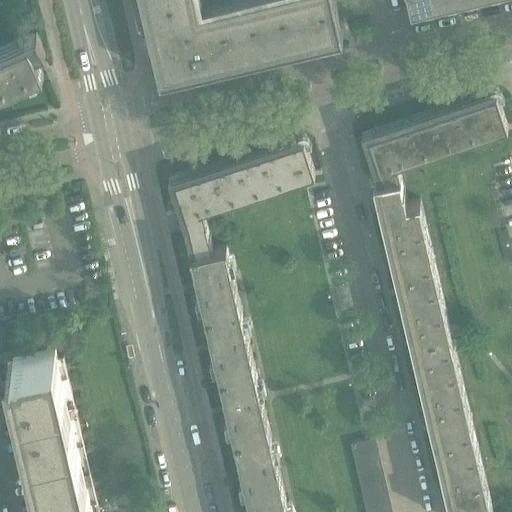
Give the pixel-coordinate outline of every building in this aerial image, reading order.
[(143,0),(161,78),(344,35),(335,0),(263,0),(254,2),(253,0),(240,0),(241,5),(225,9),(224,4),(211,7),(213,18),(203,21),(201,12),(194,14),(191,0),(143,0)] [(433,0),(408,0),(412,14),(435,8),(433,0)] [(456,0),(433,0),(435,8),(457,3),(456,0)] [(0,93),(44,74),(36,56),(46,51),(37,31),(0,47),(0,93)] [(497,91),(464,102),(476,137),(509,126),(497,91)] [(440,110),(452,145),(476,137),(464,102),(440,110)] [(440,110),(416,118),(428,153),(452,145),(440,110)] [(416,118),(393,126),(404,161),(428,153),(416,118)] [(368,135),(384,186),(403,181),(399,163),(404,161),(393,126),(368,135)] [(304,137),(272,148),(283,182),(315,172),(304,137)] [(272,148),(248,156),(259,190),(283,182),(272,148)] [(248,156),(224,164),(235,198),(259,190),(248,156)] [(224,164),(200,171),(211,206),(235,198),(224,164)] [(190,223),(193,236),(210,232),(205,208),(211,206),(200,171),(175,180),(190,223)] [(408,202),(403,181),(384,186),(386,192),(382,193),(391,232),(427,224),(421,199),(408,202)] [(433,248),(427,224),(391,232),(399,267),(416,263),(413,253),(433,248)] [(210,232),(193,236),(196,247),(190,248),(206,315),(242,307),(227,244),(214,247),(210,232)] [(399,267),(405,292),(441,284),(433,248),(413,253),(416,263),(399,267)] [(446,308),(441,284),(405,292),(410,316),(446,308)] [(221,377),(256,369),(242,307),(206,315),(221,377)] [(433,337),(452,332),(446,308),(410,316),(419,351),(435,347),(433,337)] [(419,351),(424,375),(460,367),(452,332),(433,337),(435,347),(419,351)] [(100,511),(64,356),(58,356),(56,347),(14,356),(14,357),(8,359),(44,511),(100,511)] [(466,391),(460,367),(424,375),(430,400),(466,391)] [(235,439),(271,431),(256,369),(221,377),(235,439)] [(471,416),(466,391),(430,400),(438,435),(455,431),(452,420),(471,416)] [(438,435),(444,459),(479,451),(471,416),(452,420),(455,431),(438,435)] [(250,501),(285,493),(271,431),(235,439),(250,501)] [(351,443),(354,456),(377,451),(374,438),(351,443)] [(380,462),(377,451),(354,456),(357,467),(380,462)] [(485,475),(479,451),(444,459),(449,483),(485,475)] [(380,462),(357,467),(360,479),(383,474),(380,462)] [(385,485),(383,474),(360,479),(363,491),(385,485)] [(485,511),(493,510),(485,475),(449,483),(454,503),(445,505),(446,511),(485,511)] [(385,485),(363,491),(365,502),(388,497),(385,485)] [(289,511),(285,493),(250,501),(252,511),(289,511)] [(375,511),(391,508),(388,497),(365,502),(367,511),(375,511)]
